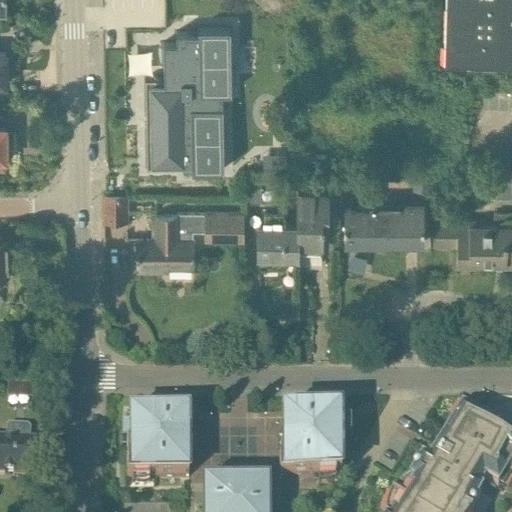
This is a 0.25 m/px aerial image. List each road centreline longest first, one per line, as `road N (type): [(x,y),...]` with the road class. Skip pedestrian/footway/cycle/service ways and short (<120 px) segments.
road 1 (residential): [(511,378),(83,378)]
road 2 (residential): [(78,207),(72,0)]
road 3 (residential): [(83,378),(78,207)]
road 4 (residential): [(83,511),(83,378)]
